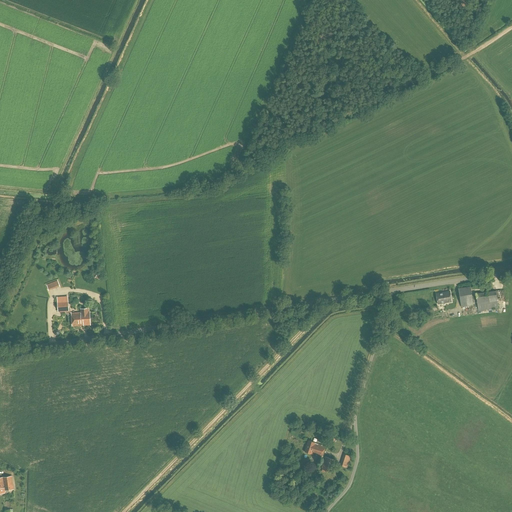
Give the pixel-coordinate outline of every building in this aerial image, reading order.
[(49,291),(60,287),(58,280),(46,285),(49,291)] [(461,307),(473,305),(470,286),(458,288),(461,307)] [(438,304),(451,302),(450,291),(436,293),(438,304)] [(489,293),(488,292),(476,293),(478,311),(498,308),(496,292),(489,293)] [(58,312),(62,312),(69,311),(68,300),(68,296),(61,297),(57,297),(57,301),(58,312)] [(75,326),(84,325),(90,325),(89,312),(88,308),(80,309),(80,313),(74,313),(71,313),(72,326),(75,326)] [(322,457),(326,446),(315,443),(315,442),(309,440),(305,452),(311,454),(322,457)] [(331,472),(336,460),(325,456),(321,469),(331,472)] [(5,491),(14,489),(12,476),(0,477),(0,493),(5,493),(5,491)]
